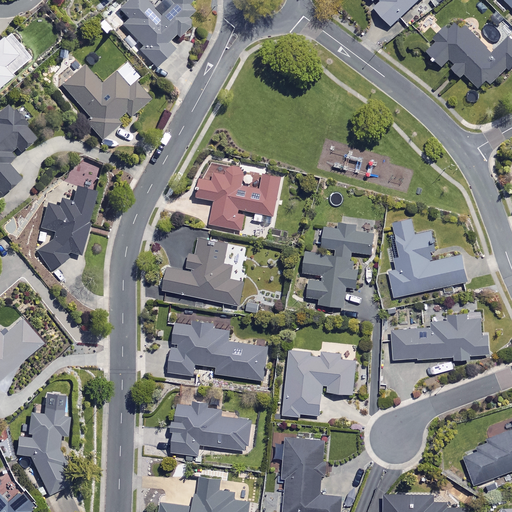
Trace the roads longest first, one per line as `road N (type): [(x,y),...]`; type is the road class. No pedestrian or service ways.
road 1 (residential): [(118,511),(125,251),(240,15)]
road 2 (residential): [(467,155),(410,97),(295,8)]
road 3 (residential): [(394,439),(435,404),(511,375)]
road 4 (residential): [(511,267),(467,155)]
